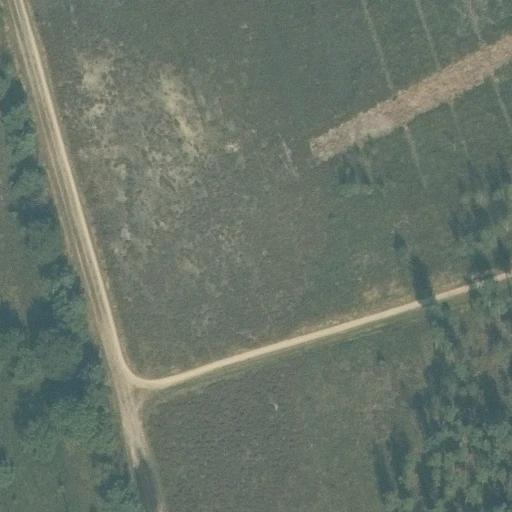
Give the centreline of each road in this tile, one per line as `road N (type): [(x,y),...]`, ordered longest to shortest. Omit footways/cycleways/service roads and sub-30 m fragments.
road 1 (track): [(9,0),(122,395)]
road 2 (track): [(153,511),(122,395)]
